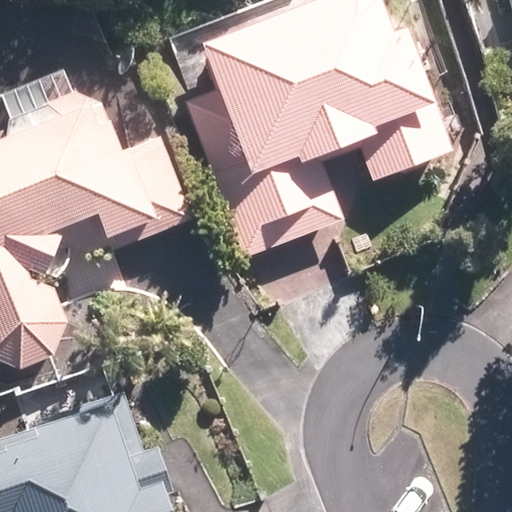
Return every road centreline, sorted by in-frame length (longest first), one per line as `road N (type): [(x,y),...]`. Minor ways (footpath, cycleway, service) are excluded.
road 1 (residential): [(364,511),(345,470),(339,424),(350,380),(398,345),(431,348)]
road 2 (residential): [(431,348),(460,359),(498,411),(498,511)]
